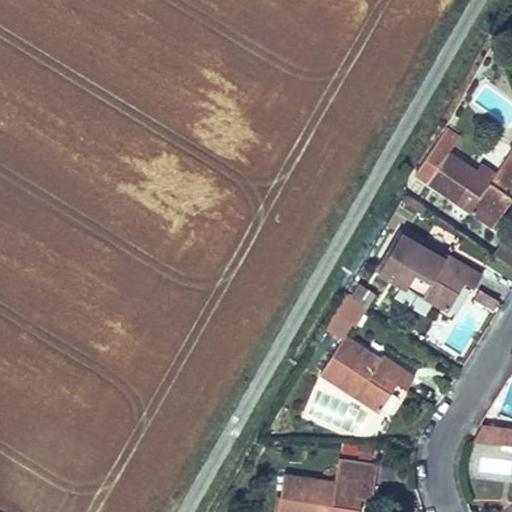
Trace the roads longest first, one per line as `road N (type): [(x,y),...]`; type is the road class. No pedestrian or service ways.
road 1 (unclassified): [(478,0),(183,511)]
road 2 (residential): [(511,330),(443,447),(447,511)]
